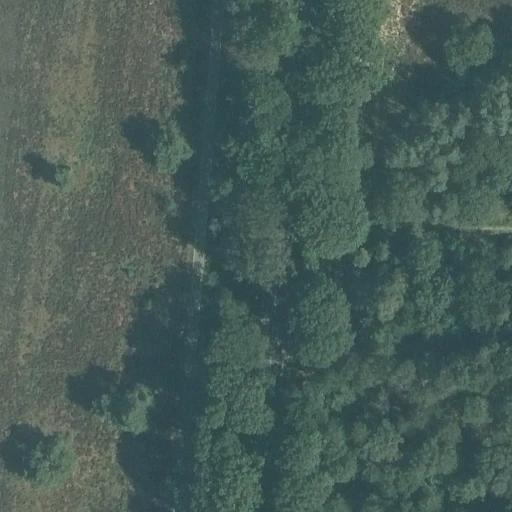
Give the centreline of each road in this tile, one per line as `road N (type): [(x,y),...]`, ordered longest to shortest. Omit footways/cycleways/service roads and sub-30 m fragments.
road 1 (secondary): [(260,511),(299,0)]
road 2 (track): [(511,334),(328,351),(274,341)]
